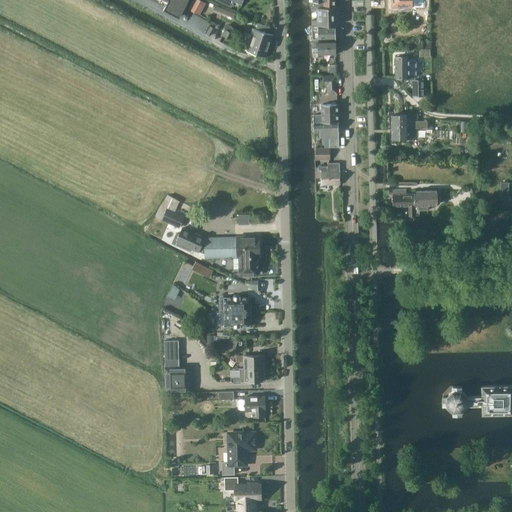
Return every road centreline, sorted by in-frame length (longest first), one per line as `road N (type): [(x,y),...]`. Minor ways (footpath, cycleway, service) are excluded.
road 1 (secondary): [(359,511),(346,0)]
road 2 (unclassified): [(289,511),(278,0)]
road 3 (track): [(128,141),(283,193)]
